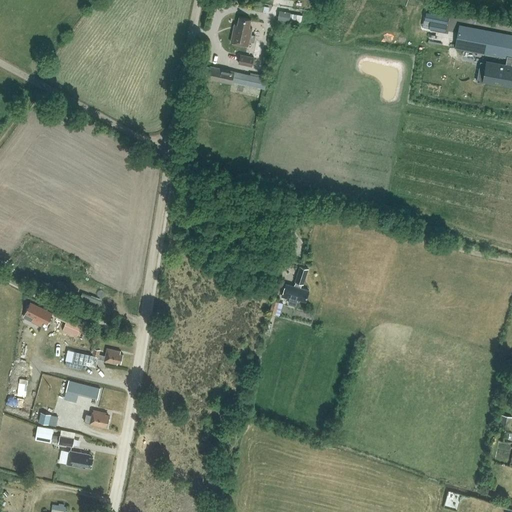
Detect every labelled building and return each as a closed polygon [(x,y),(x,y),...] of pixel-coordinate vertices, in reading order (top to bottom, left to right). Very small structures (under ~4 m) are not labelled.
[(279,10),(277,19),(301,22),(302,13),(279,10)] [(426,12),(424,19),(430,21),(429,28),(445,31),(448,16),(426,12)] [(394,29),(418,34),(421,20),(397,15),(394,29)] [(251,34),(252,27),(249,27),(251,19),(239,16),(237,24),(235,23),(233,32),(230,42),(248,46),(249,41),(254,42),(256,35),(251,34)] [(511,34),(459,25),(455,48),(507,57),(511,58),(511,34)] [(239,63),(252,66),(254,58),(240,55),(239,63)] [(487,62),(484,79),(486,80),(494,81),(502,83),(511,84),(511,58),(507,57),(506,65),(487,62)] [(208,78),(232,83),(234,71),(211,65),(208,78)] [(264,88),(267,78),(235,71),(233,81),(264,88)] [(13,264),(42,275),(49,259),(19,248),(13,264)] [(295,281),(296,281),(297,281),(296,285),(286,283),(282,296),(290,298),(289,302),(290,303),(295,305),(296,304),(298,300),(299,300),(300,298),(306,300),(309,289),(301,287),(302,283),(303,283),(308,269),(308,268),(300,265),(295,281)] [(98,309),(101,297),(80,291),(77,304),(98,309)] [(269,311),(275,313),(279,301),(273,299),(269,311)] [(48,323),(53,313),(30,302),(26,312),(34,316),(32,320),(41,325),(43,321),(48,323)] [(99,356),(94,355),(93,355),(75,351),(72,361),(67,360),(66,366),(81,369),(82,364),(98,367),(99,366),(97,366),(98,358),(105,360),(118,363),(118,361),(122,362),(123,353),(120,353),(121,350),(108,347),(106,355),(100,354),(99,356)] [(27,394),(26,379),(18,380),(19,395),(27,394)] [(69,379),(66,390),(97,399),(100,387),(69,379)] [(109,415),(106,415),(107,412),(94,409),(93,415),(87,413),(85,422),(104,426),(104,424),(107,424),(109,415)] [(51,414),(41,411),(39,421),(49,423),(51,414)] [(510,428),(511,418),(511,416),(500,414),(498,424),(500,424),(499,426),(510,428)] [(34,439),(51,441),(52,426),(36,425),(34,439)] [(54,434),(52,442),(59,443),(61,435),(54,434)] [(73,446),(74,438),(61,435),(59,443),(73,446)] [(63,450),(60,462),(68,464),(86,468),(86,465),(92,466),(94,456),(91,456),(91,454),(71,450),(70,451),(63,450)]
